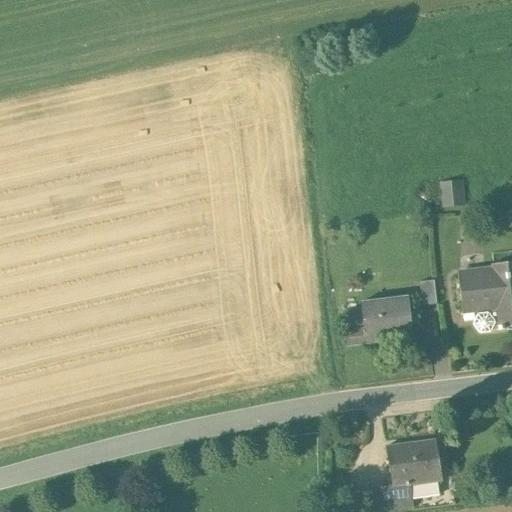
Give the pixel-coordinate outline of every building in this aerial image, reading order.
[(458,183),(444,184),(446,206),(460,204),(458,183)] [(511,261),(493,264),(494,268),(458,273),(462,312),(477,310),(478,315),(474,324),(480,332),(504,329),(503,326),(511,324),(511,261)] [(434,280),(419,282),(422,306),(436,304),(434,280)] [(408,297),(360,302),(362,317),(344,319),(344,318),(343,318),(346,346),(347,346),(347,345),(365,343),(365,344),(413,338),(408,297)] [(435,440),(385,446),(392,487),(392,488),(409,486),(442,481),(435,440)] [(348,478),(327,480),(328,504),(356,502),(355,490),(349,491),(348,478)] [(409,486),(392,488),(392,487),(367,489),(369,505),(356,506),(356,511),(372,511),(412,507),(409,486)]
